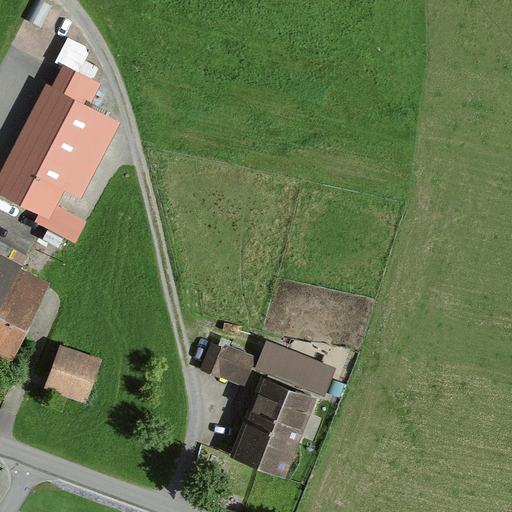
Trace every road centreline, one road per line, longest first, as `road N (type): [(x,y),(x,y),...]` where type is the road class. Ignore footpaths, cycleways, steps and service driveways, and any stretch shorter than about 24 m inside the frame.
road 1 (track): [(68,0),(99,46),(126,113),(192,382),(195,419),(174,509)]
road 2 (residential): [(181,511),(39,459)]
